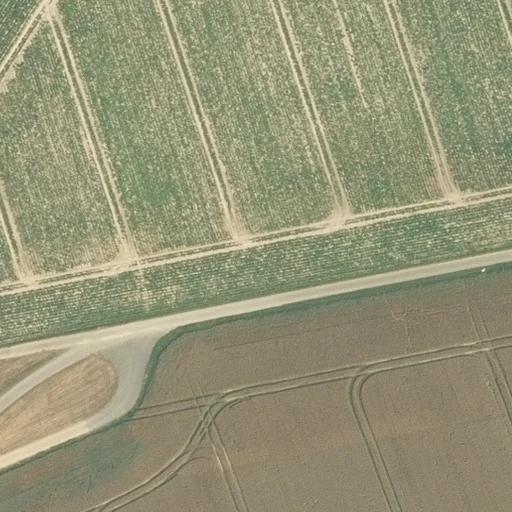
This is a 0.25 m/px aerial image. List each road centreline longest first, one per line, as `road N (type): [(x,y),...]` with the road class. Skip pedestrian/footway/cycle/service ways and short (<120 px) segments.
road 1 (track): [(0,413),(59,365),(119,334),(511,257)]
road 2 (track): [(167,324),(99,406),(0,450)]
